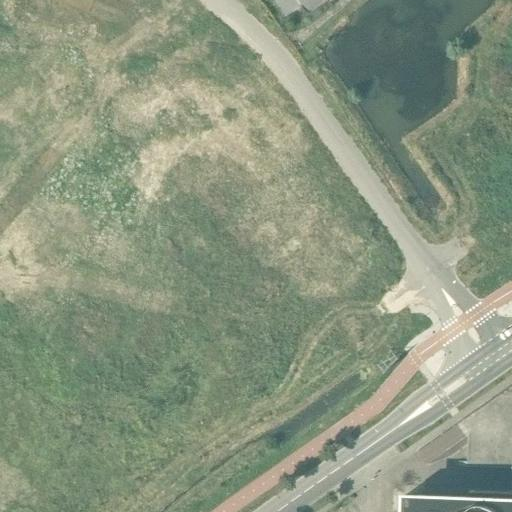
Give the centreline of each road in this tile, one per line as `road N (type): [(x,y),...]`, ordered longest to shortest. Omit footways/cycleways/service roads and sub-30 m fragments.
road 1 (residential): [(428,273),(92,511)]
road 2 (residential): [(284,63),(428,273)]
road 3 (residential): [(284,63),(86,216)]
road 4 (tertiary): [(277,511),(392,430)]
road 5 (residential): [(0,130),(86,216)]
